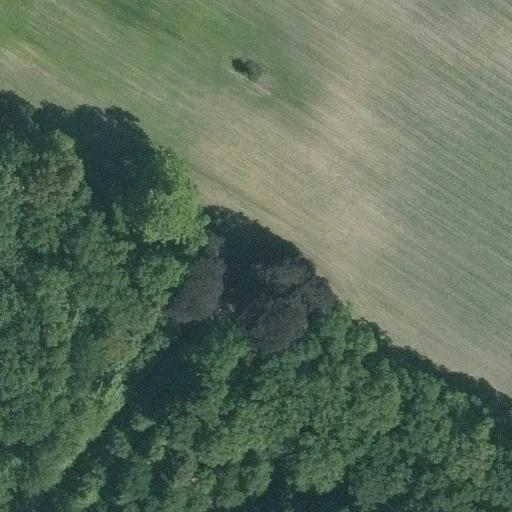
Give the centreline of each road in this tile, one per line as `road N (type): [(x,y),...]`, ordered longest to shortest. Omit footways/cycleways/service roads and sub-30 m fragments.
road 1 (track): [(494,470),(0,171)]
road 2 (track): [(188,290),(16,511)]
